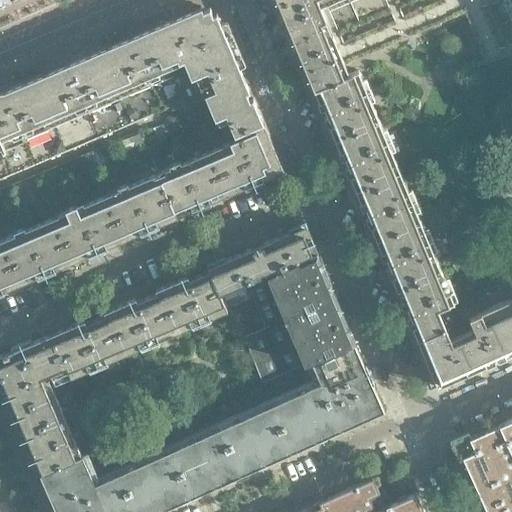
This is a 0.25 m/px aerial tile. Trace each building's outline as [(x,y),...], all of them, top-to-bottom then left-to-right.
[(465,11),(499,95),(511,89),(511,0),(277,0),(313,86),(348,72),(344,63),(465,11)] [(249,90),(237,62),(216,12),(212,14),(209,7),(203,10),(201,6),(165,21),(170,32),(198,98),(205,95),(215,117),(226,113),(234,134),(237,132),(263,121),(252,97),(249,99),(246,91),(249,90)] [(198,98),(170,32),(165,21),(119,40),(124,51),(151,114),(170,105),(172,109),(198,98)] [(151,114),(124,51),(119,40),(96,50),(101,61),(128,123),(151,114)] [(128,123),(101,61),(96,50),(69,62),(74,73),(101,135),(128,123)] [(101,135),(74,73),(69,62),(46,71),(51,82),(78,145),(101,135)] [(378,118),(365,86),(358,69),(349,73),(348,72),(313,86),(319,101),(324,99),(326,105),(324,106),(328,117),(331,116),(334,123),(329,125),(334,137),(378,118)] [(78,145),(51,82),(46,71),(23,81),(28,92),(55,155),(78,145)] [(0,177),(55,155),(28,92),(23,81),(0,91),(0,177)] [(498,147),(480,103),(465,109),(484,153),(498,147)] [(399,169),(378,118),(334,137),(340,151),(345,149),(347,155),(345,156),(349,167),(352,166),(355,173),(350,175),(355,187),(399,169)] [(0,290),(137,232),(283,170),(263,121),(237,132),(240,139),(233,142),(232,140),(181,162),(179,159),(168,164),(169,166),(129,184),(127,181),(116,186),(117,189),(77,206),(76,203),(65,208),(66,210),(25,228),(24,225),(13,230),(14,233),(0,238),(0,290)] [(420,219),(399,169),(355,187),(361,202),(365,200),(368,207),(366,208),(370,219),(373,218),(375,224),(371,226),(376,238),(420,219)] [(441,270),(420,219),(376,238),(381,252),(386,250),(388,255),(386,256),(391,268),(393,267),(396,274),(391,276),(397,288),(441,270)] [(267,274),(317,251),(317,250),(306,224),(260,243),(261,245),(254,248),(253,246),(207,266),(209,269),(220,292),(266,272),(267,274)] [(355,341),(317,251),(267,274),(248,282),(266,326),(245,334),(264,380),(307,362),(355,341)] [(227,309),(220,292),(209,269),(189,278),(187,274),(155,288),(156,292),(174,332),(227,309)] [(454,324),(446,304),(454,301),(441,270),(397,288),(402,301),(407,299),(410,306),(407,307),(412,319),(414,317),(417,324),(412,325),(417,339),(446,327),(454,324)] [(174,332),(156,292),(137,300),(136,296),(103,310),(105,314),(122,354),(174,332)] [(511,296),(499,303),(511,333),(511,296)] [(511,352),(511,333),(499,303),(469,316),(476,332),(453,342),(446,327),(417,339),(437,386),(486,364),(484,359),(503,351),(505,356),(511,352)] [(122,354),(105,314),(86,322),(84,318),(52,332),(71,376),(122,354)] [(61,409),(51,385),(71,376),(52,332),(0,354),(0,379),(2,379),(6,388),(4,389),(26,440),(40,473),(81,455),(66,419),(79,413),(75,403),(61,409)] [(384,409),(372,383),(354,343),(312,362),(321,381),(342,428),(384,409)] [(342,428),(321,381),(269,404),(290,451),(342,428)] [(290,451),(269,404),(218,427),(238,474),(290,451)] [(511,417),(495,425),(511,460),(511,417)] [(511,460),(495,425),(470,436),(468,431),(449,440),(458,459),(463,457),(484,504),(511,491),(511,460)] [(238,474),(218,427),(171,448),(192,495),(238,474)] [(154,511),(192,495),(171,448),(120,471),(137,511),(154,511)] [(107,511),(94,483),(82,454),(81,455),(40,473),(57,511),(107,511)] [(137,511),(120,471),(94,483),(107,511),(137,511)] [(369,511),(385,505),(381,496),(386,494),(377,475),(337,492),(345,511),(369,511)] [(425,511),(416,491),(385,505),(369,511),(425,511)] [(511,511),(511,491),(484,504),(487,511),(511,511)] [(345,511),(337,492),(318,501),(320,506),(306,511),(345,511)]
